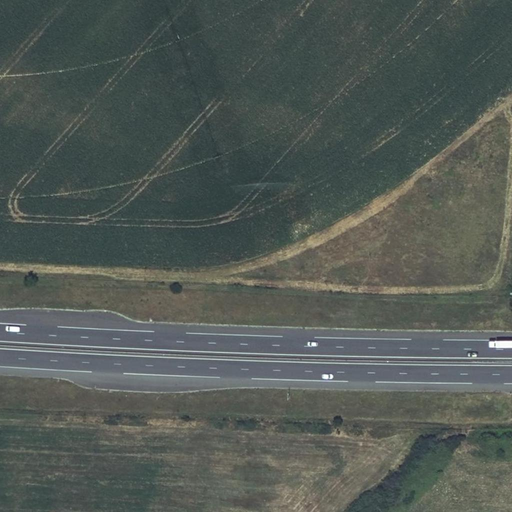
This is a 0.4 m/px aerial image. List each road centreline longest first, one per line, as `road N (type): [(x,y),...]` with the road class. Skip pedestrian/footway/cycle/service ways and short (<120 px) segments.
road 1 (trunk): [(0,356),(511,374)]
road 2 (trunk): [(511,348),(0,332)]
